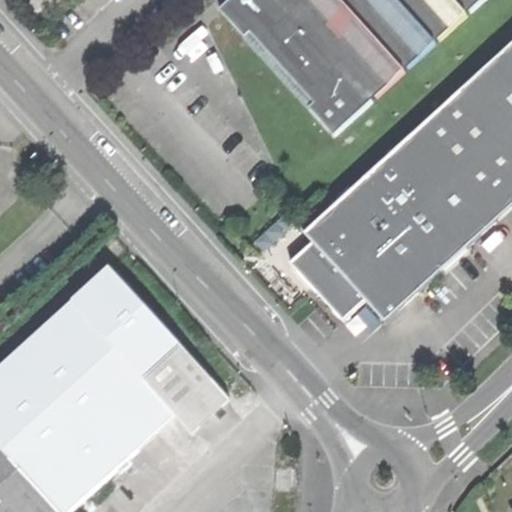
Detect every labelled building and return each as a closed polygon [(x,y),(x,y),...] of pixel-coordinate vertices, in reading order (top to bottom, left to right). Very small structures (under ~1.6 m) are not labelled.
[(494,0),(243,0),(229,13),(254,41),(259,36),(301,81),(295,86),(343,139),(494,0)] [(511,46),(307,236),(315,245),(292,267),(320,297),(345,324),(367,303),(387,325),(511,210),(511,46)] [(181,342),(117,271),(78,306),(180,419),(197,438),(236,403),(181,342)] [(0,443),(61,511),(77,511),(180,419),(78,306),(0,376),(0,443)] [(61,511),(0,443),(0,511),(61,511)]
